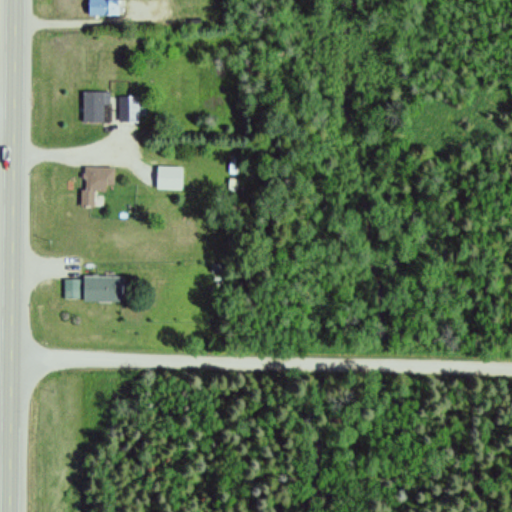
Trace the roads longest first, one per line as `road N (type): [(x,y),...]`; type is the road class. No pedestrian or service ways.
road 1 (primary): [(5,511),(11,0)]
road 2 (residential): [(7,356),(511,368)]
